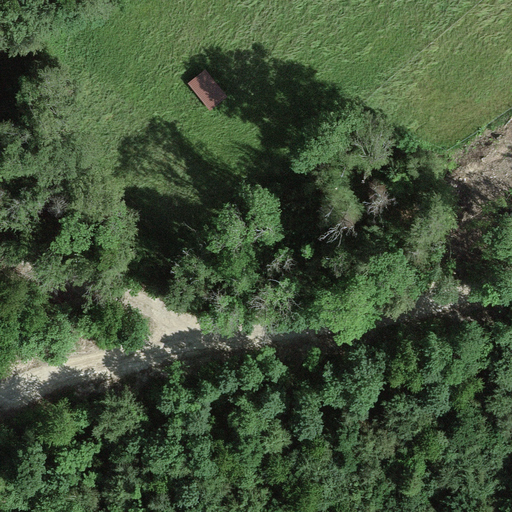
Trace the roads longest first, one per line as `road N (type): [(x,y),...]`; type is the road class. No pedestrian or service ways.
road 1 (track): [(0,247),(156,307),(185,331),(248,336),(442,303),(511,282)]
road 2 (track): [(185,331),(165,346),(0,395)]
